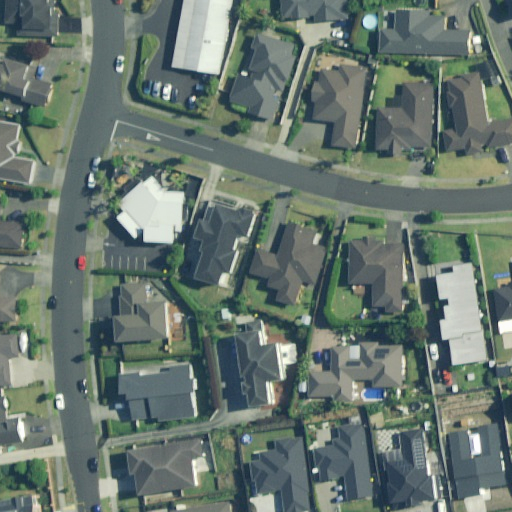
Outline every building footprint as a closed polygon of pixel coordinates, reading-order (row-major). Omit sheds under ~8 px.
[(57,29),(55,0),(9,0),(10,25),(29,24),(29,30),(57,29)] [(230,0),(183,0),(174,66),(219,74),(230,0)] [(312,18),(312,15),(316,15),(317,21),(348,19),(346,0),(283,0),(284,17),(294,16),(294,19),(312,18)] [(430,17),(430,11),(399,9),(398,30),(383,29),(382,52),(469,56),(470,31),(445,30),(446,18),(430,17)] [(288,79),(290,80),(298,55),(295,54),(297,45),(259,33),(254,48),(250,47),(245,61),(249,62),(245,74),(241,73),(231,101),(251,108),(249,113),(274,121),(281,98),(276,96),(278,89),(283,91),(288,79)] [(0,54),(0,88),(47,108),(56,85),(36,77),(38,70),(0,54)] [(493,59),(483,63),(493,88),(503,83),(493,59)] [(341,65),(340,71),(324,68),(322,82),(318,81),(315,101),(318,102),(316,120),(338,123),(334,145),(357,148),(368,68),(341,65)] [(511,116),(490,120),(482,72),(464,75),(464,79),(450,81),(451,91),(444,92),(447,106),(455,105),(459,129),(445,131),(449,154),(468,150),(469,156),(473,155),(474,159),(482,158),(481,154),(486,153),(485,147),(511,142),(511,116)] [(405,155),(405,150),(415,151),(415,147),(433,147),(434,84),(405,83),(405,108),(381,108),(380,150),(392,150),(392,154),(405,155)] [(35,161),(19,158),(22,142),(19,142),(22,125),(0,121),(0,179),(30,185),(35,161)] [(139,238),(146,232),(150,234),(150,241),(177,243),(178,239),(182,239),(185,192),(166,191),(153,177),(123,204),(129,210),(120,218),(139,238)] [(0,246),(23,248),(25,223),(0,221),(2,192),(0,192),(0,246)] [(256,216),(222,206),(216,223),(205,220),(199,238),(210,242),(199,278),(223,286),(228,272),(234,274),(242,250),(237,249),(242,235),(249,237),(256,216)] [(318,231),(291,223),(281,255),(261,249),(253,273),(273,279),(271,286),(283,290),(279,300),(297,306),(305,280),(316,284),(328,249),(313,244),(318,231)] [(366,236),(366,240),(353,240),(353,284),(376,284),(376,306),(389,306),(389,312),(404,313),(405,244),(387,244),(387,236),(366,236)] [(486,361),(470,264),(453,267),(455,273),(437,276),(441,300),(449,299),(450,306),(445,307),(447,320),(442,321),(445,340),(450,340),(454,366),(486,361)] [(147,284),(122,285),(123,295),(121,295),(122,315),(117,315),(119,342),(171,339),(169,302),(148,304),(147,284)] [(502,324),(511,322),(511,287),(497,290),(502,324)] [(0,295),(0,321),(19,321),(19,296),(0,295)] [(282,379),(280,365),(293,363),(290,342),(277,344),(275,337),(261,339),(259,331),(237,334),(245,394),(249,394),(251,407),(271,404),(268,381),(282,379)] [(0,335),(0,386),(14,385),(11,357),(21,356),(18,334),(0,335)] [(352,357),(352,346),(333,346),(333,371),(313,372),(313,382),(302,382),(302,392),(311,392),(311,397),(337,397),(337,402),(356,401),(355,380),(375,380),(375,387),(404,387),(403,345),(379,345),(379,342),(360,343),(360,357),(352,357)] [(196,375),(193,376),(192,360),(123,366),(126,395),(132,395),(135,423),(156,421),(156,422),(195,418),(193,394),(198,393),(196,375)] [(23,417),(11,419),(9,410),(12,410),(10,396),(0,397),(0,447),(27,444),(23,417)] [(336,445),(314,448),(319,481),(345,477),(348,499),(372,496),(362,424),(338,428),(339,436),(335,437),(336,445)] [(466,432),(449,434),(458,497),(479,494),(478,486),(504,482),(496,427),(481,429),(485,457),(470,459),(466,432)] [(426,477),(419,431),(401,434),(404,460),(383,463),(389,508),(435,501),(431,476),(426,477)] [(262,462),(252,464),(256,492),(281,489),(284,511),(301,511),(310,511),(300,438),(274,442),(275,451),(261,453),(262,462)] [(204,456),(201,439),(131,451),(135,474),(139,474),(143,495),(197,486),(193,458),(204,456)] [(0,511),(39,511),(36,493),(0,499),(0,511)] [(230,511),(229,502),(172,510),(172,511),(230,511)]
